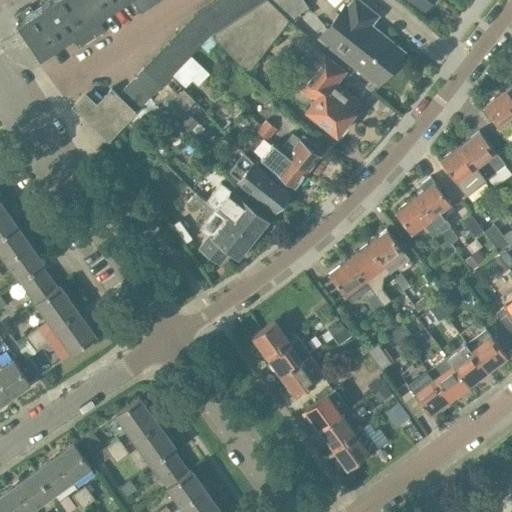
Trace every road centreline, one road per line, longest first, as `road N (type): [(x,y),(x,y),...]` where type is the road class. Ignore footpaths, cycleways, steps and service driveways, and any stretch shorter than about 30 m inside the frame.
road 1 (residential): [(511,7),(396,155),(308,242),(167,336)]
road 2 (residential): [(167,336),(0,77)]
road 3 (residential): [(295,511),(167,336)]
road 4 (residential): [(0,451),(167,336)]
road 5 (residential): [(511,398),(358,511)]
